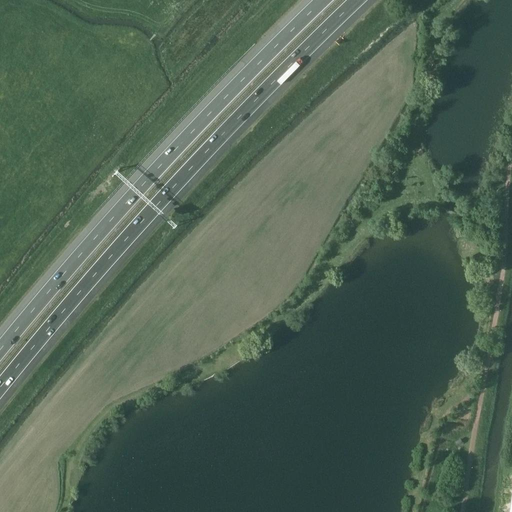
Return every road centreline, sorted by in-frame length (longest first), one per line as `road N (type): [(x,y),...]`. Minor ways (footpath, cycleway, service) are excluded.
road 1 (motorway): [(0,385),(171,188),(357,0)]
road 2 (motorway): [(324,0),(150,177),(0,351)]
